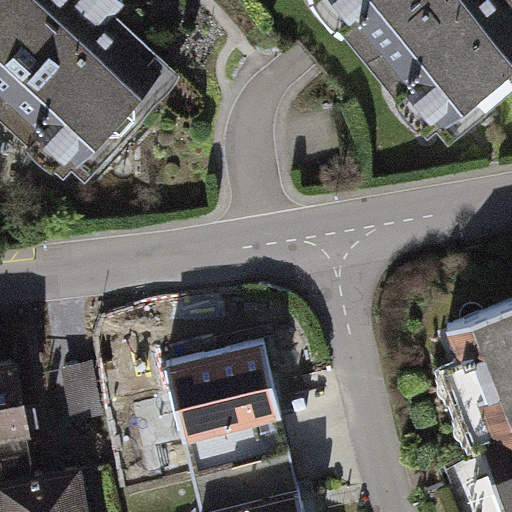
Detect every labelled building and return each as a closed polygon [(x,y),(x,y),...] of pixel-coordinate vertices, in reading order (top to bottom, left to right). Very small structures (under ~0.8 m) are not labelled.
[(173,73),(83,0),(0,0),(0,111),(73,171),(173,73)] [(511,12),(502,0),(318,0),(434,142),(511,79),(511,12)] [(511,511),(511,295),(422,332),(496,511),(511,511)] [(10,336),(0,337),(0,419),(23,416),(10,336)] [(255,336),(161,358),(180,434),(273,411),(255,336)] [(180,434),(196,502),(290,479),(273,411),(180,434)] [(84,511),(73,447),(0,458),(0,511),(84,511)] [(297,511),(290,479),(196,502),(198,511),(297,511)]
